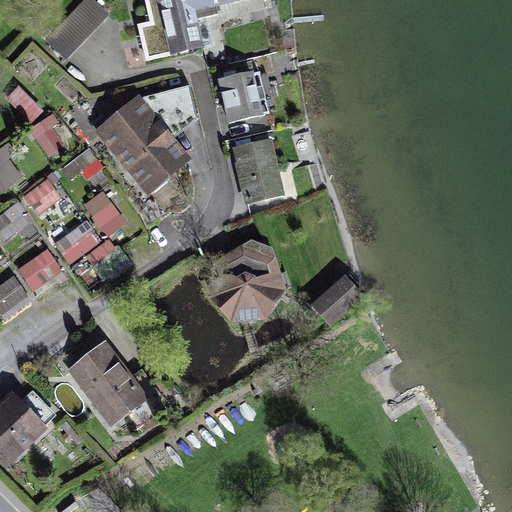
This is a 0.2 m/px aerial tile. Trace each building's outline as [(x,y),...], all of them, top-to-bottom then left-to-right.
[(83,0),(46,40),(66,60),(110,14),(95,0),(83,0)] [(145,0),(150,20),(137,23),(146,60),(205,47),(196,9),(236,0),(145,0)] [(218,81),(228,125),(264,116),(254,72),(218,81)] [(19,85),(7,98),(31,122),(44,110),(19,85)] [(193,157),(139,93),(94,130),(148,195),(193,157)] [(53,113),(29,129),(35,138),(36,138),(49,155),(63,145),(52,128),(60,122),(53,113)] [(272,140),(233,149),(237,164),(235,164),(245,207),(286,197),(272,140)] [(10,142),(0,149),(0,190),(2,193),(24,177),(10,157),(17,152),(10,142)] [(90,148),(61,169),(69,180),(80,172),(87,180),(104,167),(90,148)] [(48,178),(23,196),(31,206),(32,205),(39,214),(62,197),(48,178)] [(92,217),(106,238),(127,223),(104,190),(86,204),(89,211),(93,217),(92,217)] [(19,201),(0,215),(0,239),(3,243),(33,220),(19,201)] [(87,220),(54,243),(70,264),(102,241),(87,220)] [(109,239),(86,256),(94,266),(117,249),(109,239)] [(236,318),(249,320),(262,317),(273,311),(281,301),(286,288),(285,275),(281,263),(272,253),(261,247),(248,245),(235,248),(224,254),(216,264),(212,277),(212,289),(216,302),(225,311),(236,318)] [(48,248),(18,269),(34,291),(63,270),(48,248)] [(345,273),(311,303),(330,324),(364,294),(345,273)] [(14,275),(0,285),(0,313),(4,320),(32,300),(14,275)] [(150,397),(106,340),(67,369),(111,427),(150,397)] [(23,399),(13,388),(0,400),(0,459),(7,467),(49,426),(47,424),(57,415),(33,390),(23,399)]
